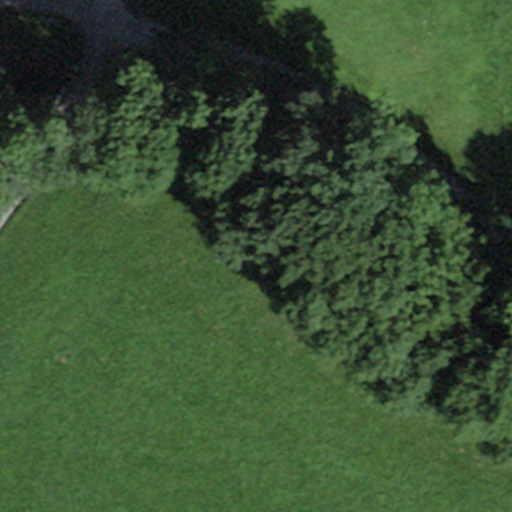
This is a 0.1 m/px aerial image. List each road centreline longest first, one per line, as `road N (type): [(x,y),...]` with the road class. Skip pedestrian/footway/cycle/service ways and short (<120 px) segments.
road 1 (track): [(511,234),(311,90),(221,55),(101,33)]
road 2 (residential): [(101,33),(84,96),(0,210)]
